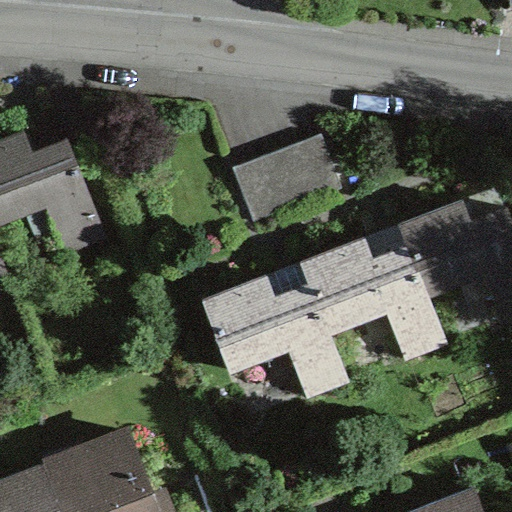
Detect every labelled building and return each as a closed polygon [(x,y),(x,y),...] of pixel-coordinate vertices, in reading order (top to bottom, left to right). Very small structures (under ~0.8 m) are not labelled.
[(82,98),(57,108),(75,152),(100,141),(82,98)] [(0,140),(0,222),(47,205),(66,253),(70,251),(68,248),(105,234),(67,138),(29,153),(23,137),(25,136),(23,131),(0,140)] [(321,133),(292,145),(313,198),(343,186),(321,133)] [(292,145),(264,156),(286,209),(313,198),(292,145)] [(264,156),(232,169),(254,222),(286,209),(264,156)] [(400,224),(409,246),(430,296),(486,274),(505,322),(509,320),(508,318),(511,315),(511,218),(506,205),(504,206),(505,209),(470,223),(463,204),(465,204),(463,199),(400,224)] [(305,261),(313,283),(333,332),(388,311),(408,360),(412,358),(411,355),(447,340),(430,296),(409,246),(372,261),(365,242),(367,241),(366,237),(305,261)] [(0,275),(9,271),(0,248),(0,275)] [(268,273),(204,299),(233,371),(288,349),(308,399),(311,398),(310,394),(352,377),(333,332),(313,283),(275,298),(267,278),(269,277),(268,273)] [(158,511),(127,430),(43,462),(62,511),(158,511)] [(62,511),(43,462),(0,478),(0,511),(62,511)] [(485,511),(475,484),(404,511),(485,511)]
